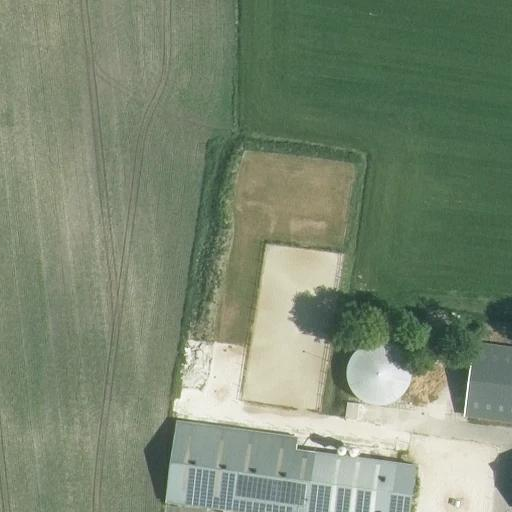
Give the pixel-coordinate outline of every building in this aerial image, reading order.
[(279,221),(254,218),(230,390),(256,394),(279,221)] [(313,369),(327,237),(302,234),(288,366),(313,369)] [(424,335),(422,349),(433,350),(435,336),(424,335)] [(411,372),(406,357),(394,347),(379,342),(364,345),(352,355),(346,370),(347,385),(356,398),(369,406),(385,407),(399,400),(408,388),(411,372)] [(511,422),(511,347),(473,343),(464,416),(511,422)] [(227,511),(411,511),(417,466),(397,464),(297,450),(299,438),(178,422),(167,504),(227,511)] [(497,464),(498,436),(446,435),(445,463),(497,464)]
